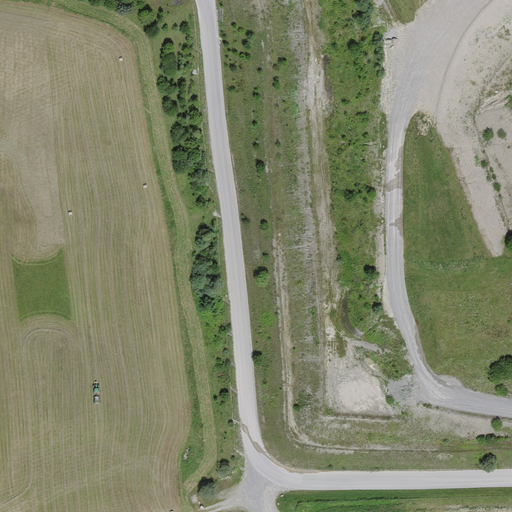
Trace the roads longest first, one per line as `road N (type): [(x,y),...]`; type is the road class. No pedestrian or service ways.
road 1 (track): [(444,0),(397,149),(397,243),(430,362),(446,387),(511,407)]
road 2 (track): [(511,40),(469,88),(416,292)]
